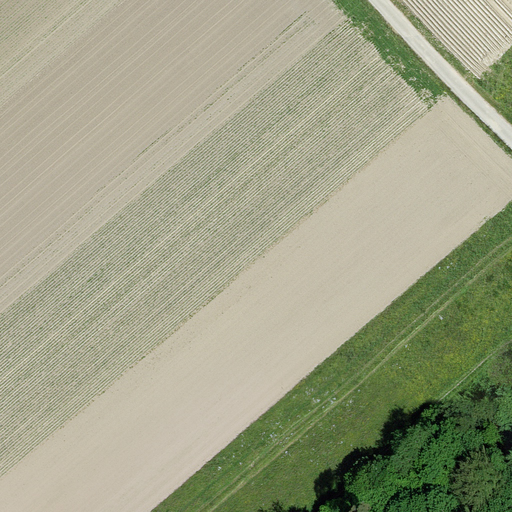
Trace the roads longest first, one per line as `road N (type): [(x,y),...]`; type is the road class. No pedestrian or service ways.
road 1 (motorway): [(1,511),(511,224)]
road 2 (motorway): [(511,15),(0,300)]
road 3 (track): [(511,355),(336,511)]
road 4 (unclassified): [(511,138),(378,0)]
